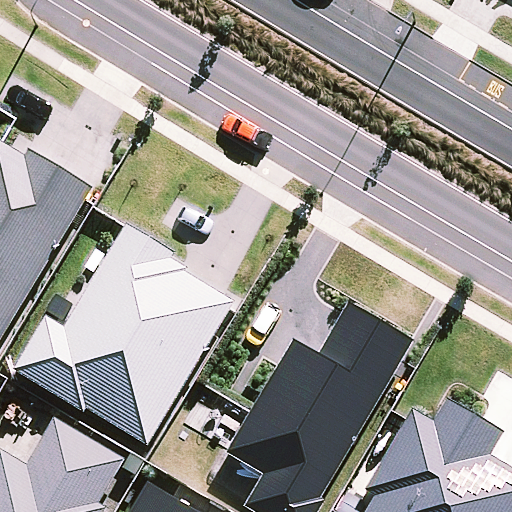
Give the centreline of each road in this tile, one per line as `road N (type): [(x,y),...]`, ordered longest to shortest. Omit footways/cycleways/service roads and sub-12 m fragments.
road 1 (tertiary): [(511,237),(119,0)]
road 2 (tertiary): [(267,0),(511,150)]
